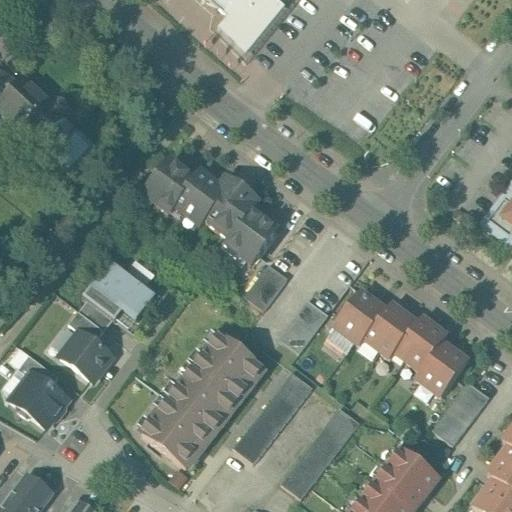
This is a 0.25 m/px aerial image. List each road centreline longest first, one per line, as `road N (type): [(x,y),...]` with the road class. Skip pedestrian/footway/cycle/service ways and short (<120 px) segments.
road 1 (tertiary): [(372,211),(113,0)]
road 2 (residential): [(372,211),(511,29)]
road 3 (tertiary): [(511,318),(372,211)]
